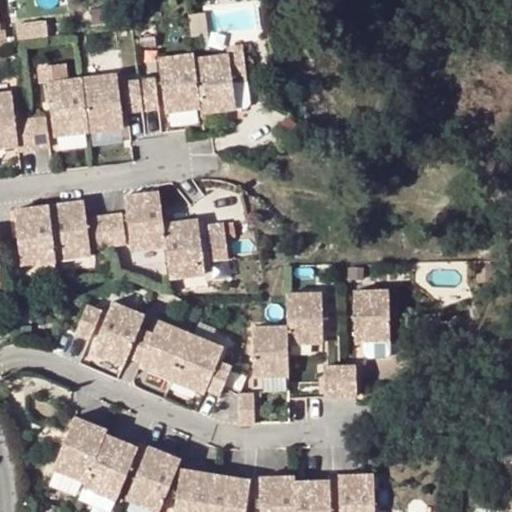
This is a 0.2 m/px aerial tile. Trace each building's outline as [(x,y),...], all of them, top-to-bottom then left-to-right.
[(43,0),(0,0),(0,22),(16,20),(18,35),(47,31),(43,0)] [(229,39),(178,46),(186,95),(186,100),(221,95),(218,70),(232,69),(229,39)] [(177,41),(143,45),(151,100),(186,95),(178,46),(177,41)] [(100,65),(65,70),(73,127),(108,122),(100,65)] [(73,127),(65,70),(30,74),(38,131),(73,127)] [(140,72),(125,74),(129,103),(144,101),(140,72)] [(125,74),(109,76),(113,105),(129,103),(125,74)] [(31,111),(16,113),(20,143),(36,140),(31,111)] [(16,113),(0,115),(0,118),(3,141),(4,145),(20,143),(16,113)] [(159,192),(124,195),(130,253),(165,249),(162,224),(159,192)] [(83,200),(48,204),(56,261),(90,257),(83,200)] [(48,204),(14,209),(21,266),(56,261),(48,204)] [(120,205),(104,207),(108,237),(124,235),(120,205)] [(104,207),(88,209),(92,239),(108,237),(104,207)] [(197,221),(162,224),(165,249),(168,279),(202,276),(197,221)] [(218,225),(202,227),(205,257),(221,255),(218,225)] [(372,284),(336,285),(338,340),(373,339),(372,284)] [(303,286),(268,287),(269,321),(270,342),(305,341),(303,286)] [(95,294),(77,346),(110,357),(112,350),(123,322),(129,306),(95,294)] [(72,299),(61,327),(76,332),(86,304),(72,299)] [(136,326),(123,322),(112,350),(126,355),(124,360),(158,371),(175,319),(142,308),(136,326)] [(209,331),(175,319),(158,371),(191,383),(192,378),(207,383),(217,354),(202,349),(209,331)] [(269,321),(234,322),(236,377),(270,376),(270,342),(269,321)] [(320,359),(305,359),(305,389),(320,389),(320,359)] [(336,359),(320,359),(320,389),(335,389),(336,359)] [(236,385),(221,385),(221,415),(236,415),(236,385)] [(253,424),(254,392),(237,392),(237,424),(253,424)] [(90,423),(57,410),(36,462),(68,476),(88,428),(90,423)] [(120,441),(88,428),(68,476),(66,481),(98,494),(120,441)] [(163,452),(131,439),(109,492),(142,505),(163,452)] [(190,511),(197,467),(163,462),(154,511),(190,511)] [(225,511),(232,473),(197,467),(190,511),(225,511)] [(359,511),(358,467),(323,468),(324,511),(359,511)] [(275,469),(241,470),(242,511),(276,511),(276,474),(275,469)] [(312,511),(310,473),(276,474),(277,511),(312,511)]
